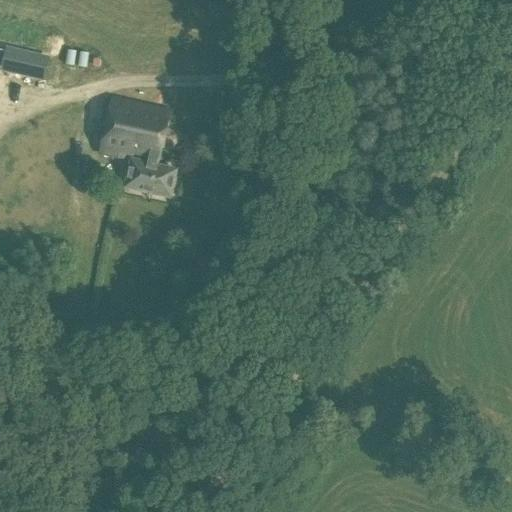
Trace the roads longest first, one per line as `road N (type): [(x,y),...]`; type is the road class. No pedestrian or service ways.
road 1 (track): [(511,23),(246,79),(97,85),(81,173),(93,219),(62,374)]
road 2 (track): [(30,511),(62,374),(172,372),(220,358),(270,302),(292,223),(278,0)]
